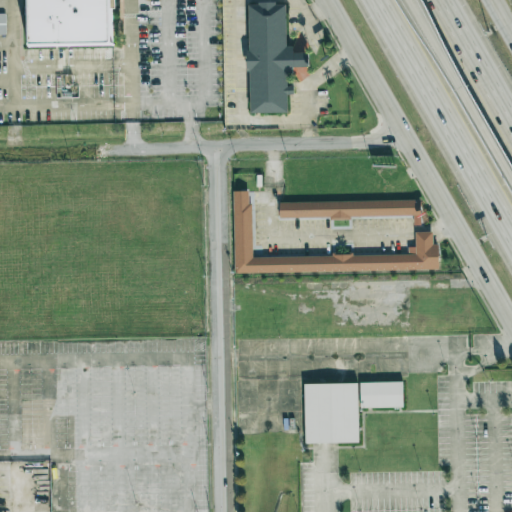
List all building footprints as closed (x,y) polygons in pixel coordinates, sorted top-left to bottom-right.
[(27,0),(110,0),(111,44),(28,45),(27,0)] [(249,6),(287,4),(288,47),(308,47),(308,67),(287,68),(289,116),(250,116),(249,6)] [(398,150),(231,155),(231,277),(461,272),(398,150)] [(359,383),(360,408),(403,407),(402,382),(359,383)] [(304,384),(305,444),(359,443),(358,383),(304,384)]
